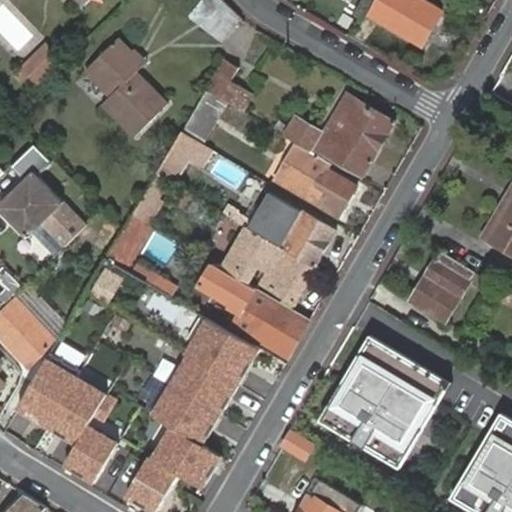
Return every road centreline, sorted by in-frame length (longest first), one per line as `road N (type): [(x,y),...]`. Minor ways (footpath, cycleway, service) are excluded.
road 1 (residential): [(450,119),(223,511)]
road 2 (residential): [(249,0),(450,119)]
road 3 (residential): [(511,15),(450,119)]
